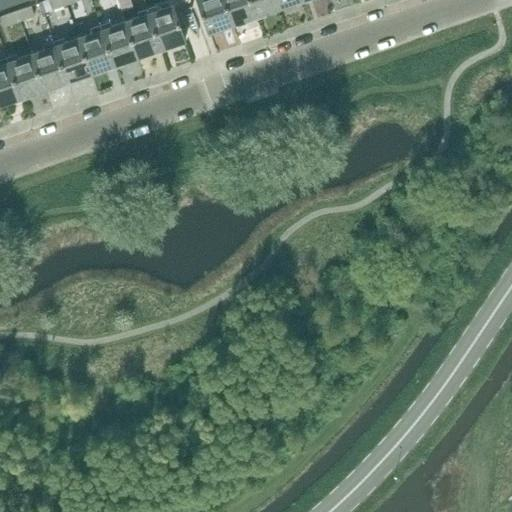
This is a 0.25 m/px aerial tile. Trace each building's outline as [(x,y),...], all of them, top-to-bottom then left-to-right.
[(0,0),(0,7),(1,10),(15,5),(13,0),(0,0)] [(49,0),(53,8),(67,4),(66,0),(49,0)] [(197,0),(209,33),(234,25),(224,0),(197,0)] [(224,0),(234,25),(257,16),(251,0),(224,0)] [(251,0),(257,16),(280,8),(277,0),(251,0)] [(277,0),(280,8),(304,0),(303,0),(277,0)] [(20,20),(21,20),(35,15),(31,5),(17,10),(20,20)] [(162,49),(186,41),(173,5),(149,13),(162,49)] [(6,25),(20,20),(17,10),(3,15),(6,25)] [(139,57),(162,49),(149,13),(126,21),(139,57)] [(115,66),(139,57),(126,21),(103,29),(115,66)] [(92,74),(115,66),(103,29),(79,37),(92,74)] [(68,82),(92,74),(79,37),(56,45),(68,82)] [(45,90),(68,82),(56,45),(32,54),(45,90)] [(22,98),(45,90),(32,54),(9,62),(22,98)] [(0,105),(22,98),(9,62),(0,64),(0,105)]
